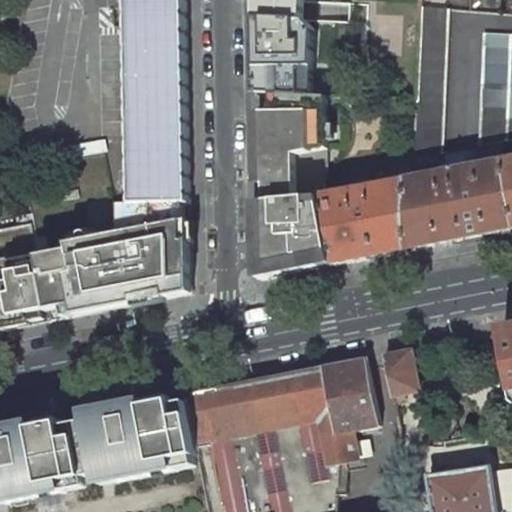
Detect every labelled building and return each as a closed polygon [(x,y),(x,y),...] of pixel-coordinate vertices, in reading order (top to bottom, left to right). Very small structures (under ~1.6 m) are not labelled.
[(184,201),(189,201),(184,0),(126,0),(130,202),(184,201)] [(305,0),(256,0),(257,20),(305,22),(305,0)] [(450,9),(422,6),(418,101),(415,159),(443,153),(450,9)] [(337,23),(257,20),(259,93),(273,94),(334,97),(337,23)] [(511,35),(486,35),(481,146),(501,142),(511,139),(511,35)] [(290,94),(273,94),(274,113),(259,113),(260,185),(267,185),(267,203),(261,204),(262,281),(336,266),(324,198),(326,198),(326,174),(330,173),(328,96),(317,96),(290,94)] [(475,154),(450,159),(453,173),(478,168),(475,154)] [(453,173),(414,181),(409,182),(410,251),(511,231),(511,196),(505,163),(478,168),(453,173)] [(326,198),(324,198),(336,266),(410,251),(409,182),(326,198)] [(187,223),(184,201),(130,202),(133,215),(127,216),(131,233),(71,245),(72,252),(41,258),(54,322),(138,305),(136,296),(166,290),(167,299),(193,294),(192,244),(187,244),(187,223)] [(0,332),(54,322),(41,258),(0,266),(0,332)] [(166,290),(136,296),(138,305),(167,299),(166,290)] [(511,332),(503,334),(511,382),(511,332)] [(413,352),(387,357),(395,396),(421,391),(413,352)] [(211,500),(213,511),(340,511),(341,495),(349,495),(350,481),(341,481),(342,465),(361,461),(355,432),(382,428),(369,361),(191,396),(211,500)] [(65,484),(71,483),(87,480),(115,474),(116,483),(165,474),(178,471),(176,462),(201,457),(190,404),(174,407),(173,399),(152,404),(100,414),(102,421),(63,429),(62,421),(44,425),(0,433),(0,496),(4,496),(6,505),(58,494),(67,493),(65,484)] [(499,511),(493,468),(431,478),(435,511),(499,511)]
